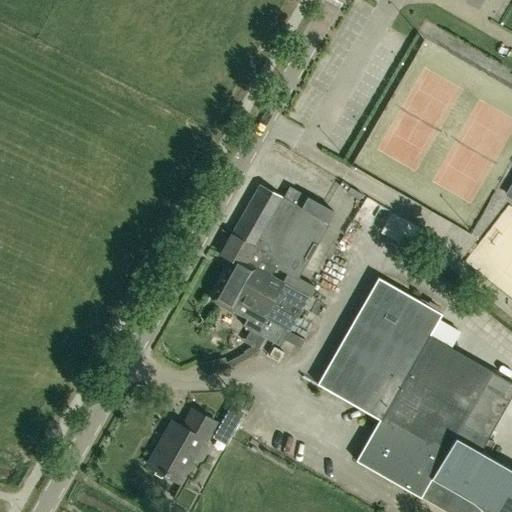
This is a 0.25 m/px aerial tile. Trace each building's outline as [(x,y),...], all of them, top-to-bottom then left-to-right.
[(327,221),(333,210),(306,195),(289,186),(287,189),(283,196),(259,183),(220,253),(230,259),(209,298),(230,309),(234,302),(251,312),(243,326),(277,345),(286,329),(289,331),(308,297),(293,288),(271,276),(275,267),(298,279),(330,223),(327,221)] [(389,235),(398,221),(380,208),(370,222),(389,235)] [(378,277),(317,383),(379,419),(356,460),(420,497),(430,479),(456,494),(471,503),(481,511),(511,511),(511,469),(480,451),(511,394),(511,383),(429,336),(442,313),(378,277)] [(207,443),(203,440),(214,421),(192,409),(182,427),(172,421),(148,465),(179,482),(192,459),(196,461),(201,460),(208,448),(207,443)] [(230,442),(244,449),(256,426),(243,419),(230,442)] [(357,488),(349,506),(361,511),(406,511),(408,510),(357,488)]
